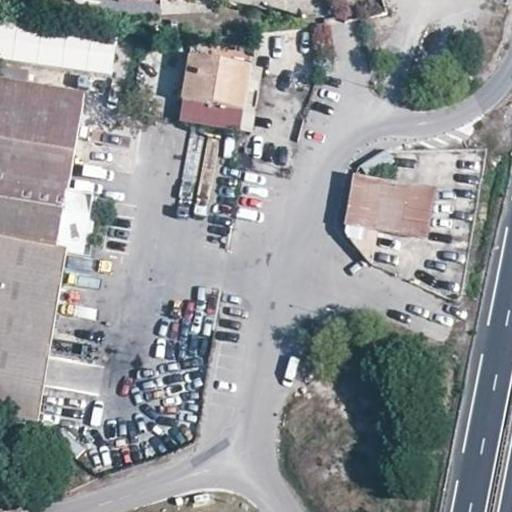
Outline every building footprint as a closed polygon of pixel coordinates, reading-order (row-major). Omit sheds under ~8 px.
[(0,64),(108,82),(114,45),(0,27),(0,64)] [(243,112),(244,112),(252,67),(192,57),(191,62),(188,77),(184,102),(243,112)] [(188,77),(191,62),(182,60),(180,76),(188,77)] [(28,78),(27,87),(36,88),(38,80),(28,78)] [(0,419),(40,426),(68,254),(69,245),(84,247),(92,199),(69,195),(84,96),(36,88),(27,87),(0,82),(0,419)] [(147,85),(145,95),(154,97),(156,87),(147,85)] [(240,132),(243,112),(184,102),(181,122),(240,132)] [(386,189),(387,183),(355,177),(354,183),(386,189)] [(386,189),(354,183),(345,230),(378,235),(386,189)] [(437,192),(387,183),(386,189),(378,235),(428,244),(437,192)] [(83,256),(84,247),(69,245),(68,254),(83,256)]
